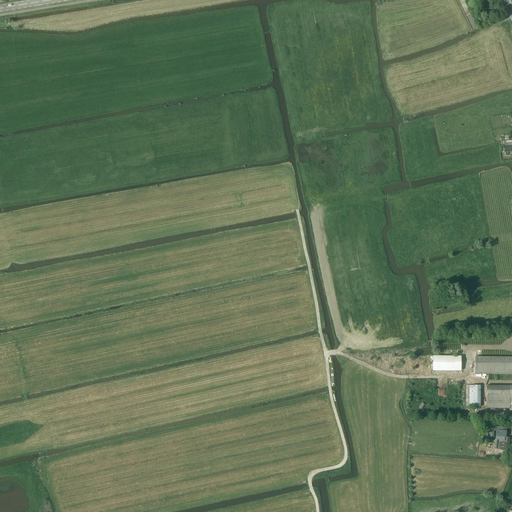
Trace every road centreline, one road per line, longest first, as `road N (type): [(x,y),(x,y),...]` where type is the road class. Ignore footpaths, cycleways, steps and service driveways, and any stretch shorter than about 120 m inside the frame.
road 1 (track): [(317,511),(310,476),(340,465),(346,450),(297,209)]
road 2 (track): [(463,376),(387,374),(326,352)]
